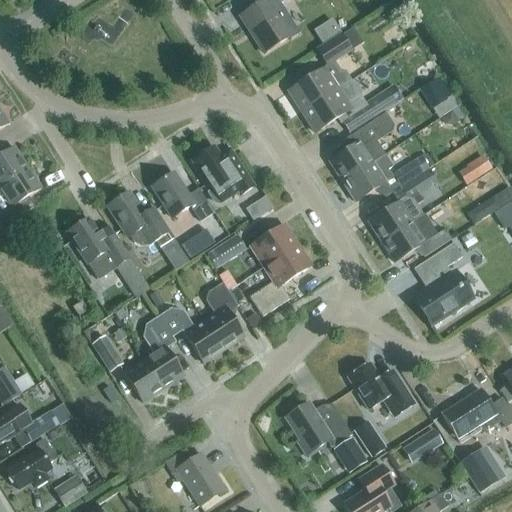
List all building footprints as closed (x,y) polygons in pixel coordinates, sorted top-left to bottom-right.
[(240,18),(264,55),(291,38),(273,9),(287,0),(257,0),(261,5),(240,18)] [(288,93),(302,114),(337,91),(350,83),(349,82),(344,75),(339,74),(333,64),(351,53),(340,36),(317,51),(328,68),(288,93)] [(438,80),(420,91),(432,110),(450,98),(438,80)] [(359,95),(355,87),(352,86),(350,83),(337,91),(302,114),(315,135),(337,120),(341,126),(343,124),(365,110),(364,108),(358,98),(359,95)] [(365,110),(343,124),(350,135),(392,107),(385,95),(364,108),(365,110)] [(453,127),(458,124),(451,114),(440,121),(444,126),(453,127)] [(342,184),(385,157),(384,155),(382,156),(374,143),(391,132),(392,127),(384,115),(351,137),(356,146),(329,164),(342,184)] [(0,187),(27,170),(14,149),(0,157),(0,187)] [(254,188),(238,165),(229,151),(219,158),(213,149),(192,163),(212,193),(209,195),(214,203),(219,204),(237,192),(240,197),(254,188)] [(385,199),(392,194),(400,189),(399,189),(428,170),(420,159),(391,177),(387,171),(391,169),(384,158),(385,158),(385,157),(372,164),(342,184),(355,204),(378,189),(385,199)] [(468,170),(475,181),(490,171),(483,160),(468,170)] [(27,170),(0,187),(0,230),(23,215),(17,206),(41,191),(27,170)] [(400,190),(400,189),(392,194),(398,204),(368,224),(381,244),(423,217),(423,216),(422,217),(416,207),(422,203),(418,196),(437,184),(429,172),(400,190)] [(173,175),(152,189),(172,220),(190,209),(200,224),(213,215),(198,191),(188,198),(173,175)] [(488,204),(487,210),(491,215),(511,201),(511,196),(508,191),(488,204)] [(128,195),(107,209),(127,240),(130,238),(134,245),(141,248),(149,248),(156,243),(160,250),(167,260),(180,251),(173,241),(153,211),(143,217),(128,195)] [(260,204),(266,214),(272,210),(266,200),(260,204)] [(511,202),(493,215),(503,231),(508,228),(511,235),(511,202)] [(444,232),(436,237),(423,217),(381,244),(394,264),(418,249),(424,259),(451,242),(444,232)] [(88,221),(67,235),(97,281),(116,269),(128,260),(113,237),(108,230),(98,236),(88,221)] [(263,269),(264,269),(297,248),(283,227),(250,249),(263,269)] [(244,249),(236,237),(207,257),(215,268),(244,249)] [(181,248),(189,260),(199,254),(191,241),(181,248)] [(430,279),(428,280),(429,282),(428,290),(416,298),(434,326),(469,303),(446,269),(462,259),(453,245),(421,266),(430,279)] [(280,288),(310,268),(297,248),(264,269),(263,269),(273,284),(249,299),(262,319),(289,301),(280,288)] [(142,280),(128,289),(135,298),(148,290),(142,280)] [(223,353),(243,340),(227,315),(237,309),(222,285),(207,295),(205,303),(213,316),(204,323),(223,353)] [(163,305),(156,293),(148,298),(155,310),(163,305)] [(81,303),(72,309),(78,318),(87,312),(81,303)] [(204,323),(193,330),(183,313),(170,311),(158,319),(172,340),(181,333),(203,366),(223,353),(204,323)] [(152,356),(143,362),(163,392),(183,379),(165,352),(175,345),(172,340),(158,319),(145,327),(142,340),(152,356)] [(122,330),(116,334),(121,342),(127,338),(122,330)] [(122,367),(105,340),(92,348),(109,375),(122,367)] [(143,362),(123,375),(142,406),(163,392),(143,362)] [(392,373),(379,381),(370,366),(348,380),(368,412),(382,403),(392,420),(400,415),(413,406),(398,383),(392,373)] [(21,395),(13,383),(3,368),(0,370),(0,402),(2,406),(21,395)] [(505,430),(511,424),(511,416),(502,400),(491,407),(481,392),(441,418),(450,431),(452,430),(458,440),(479,426),(484,434),(501,423),(505,430)] [(351,437),(331,406),(330,407),(332,409),(318,419),(309,405),(285,421),(300,444),(298,445),(307,459),(317,453),(320,458),(321,457),(317,450),(327,444),(331,450),(351,437)] [(69,418),(62,406),(50,414),(58,426),(69,418)] [(0,443),(4,441),(5,443),(13,437),(31,426),(18,407),(0,418),(0,443)] [(31,426),(13,437),(21,450),(58,426),(50,414),(31,426)] [(433,432),(416,443),(425,456),(442,445),(433,432)] [(376,437),(362,446),(371,459),(385,450),(376,437)] [(6,474),(16,490),(30,482),(34,488),(46,480),(44,476),(51,471),(45,462),(49,459),(52,463),(56,460),(43,440),(35,446),(38,450),(18,463),(19,466),(6,474)] [(485,449),(461,464),(481,494),(505,479),(485,449)] [(357,450),(343,459),(352,473),(366,464),(357,450)] [(199,507),(224,492),(201,457),(193,462),(186,452),(165,465),(177,484),(182,481),(199,507)] [(382,467),(360,481),(365,492),(343,507),(346,511),(385,511),(390,509),(382,496),(385,494),(383,491),(393,485),(382,467)] [(85,494),(75,477),(53,492),(64,509),(85,494)] [(440,511),(447,508),(439,497),(415,511),(440,511)]
